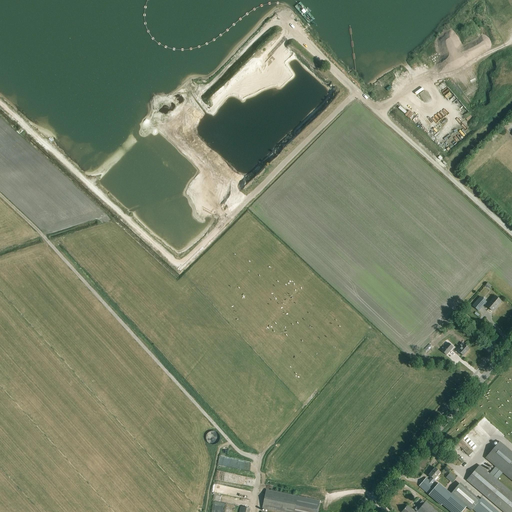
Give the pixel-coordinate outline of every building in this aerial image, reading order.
[(501,302),(495,296),(488,304),(486,302),(480,297),(472,306),(478,311),(484,304),(486,306),(492,311),(498,305),(501,302)] [(441,351),(446,356),(453,348),(448,343),(441,351)] [(462,347),(458,351),(463,356),(469,349),(462,343),(460,345),(462,347)] [(475,426),(471,431),(483,442),(487,438),(475,426)] [(496,467),(489,474),(479,465),(466,481),(503,511),(511,511),(511,493),(496,480),(502,473),(511,480),(511,454),(499,443),(485,458),(496,467)] [(436,487),(432,484),(435,480),(434,480),(440,473),(435,468),(429,475),(431,478),(429,481),(426,478),(419,486),(429,495),(436,487)] [(450,473),(446,478),(451,482),(455,478),(450,473)] [(429,495),(441,506),(442,505),(450,511),(462,511),(466,507),(451,494),(438,484),(436,487),(429,495)] [(497,511),(481,498),(479,501),(459,484),(451,494),(466,507),(471,511),(472,509),(476,511),(497,511)] [(317,511),(320,501),(266,490),(262,508),(280,511),(317,511)] [(414,509),(417,511),(422,506),(425,502),(422,500),(414,509)] [(415,511),(413,510),(412,511),(407,506),(401,511),(436,511),(425,502),(422,506),(417,511),(416,511),(415,511)]
